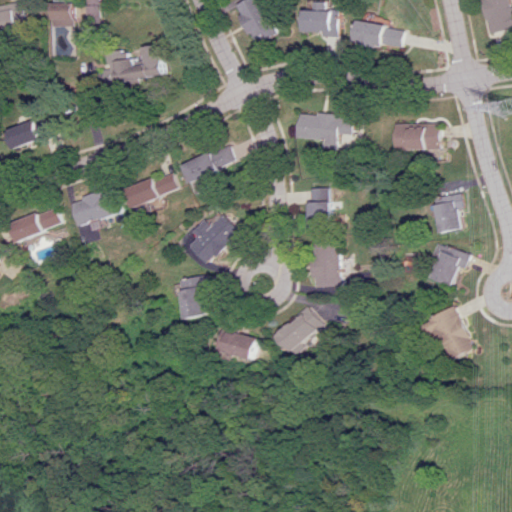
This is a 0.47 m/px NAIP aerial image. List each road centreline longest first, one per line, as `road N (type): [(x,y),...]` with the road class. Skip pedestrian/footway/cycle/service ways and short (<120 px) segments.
road 1 (residential): [(511,71),(463,78),(336,67),(240,82),(147,142),(0,198)]
road 2 (residential): [(280,257),(255,266),(250,287),(270,301),(288,292),(282,187),(201,0)]
road 3 (residential): [(511,260),(491,298),(511,309),(511,260),(449,0)]
